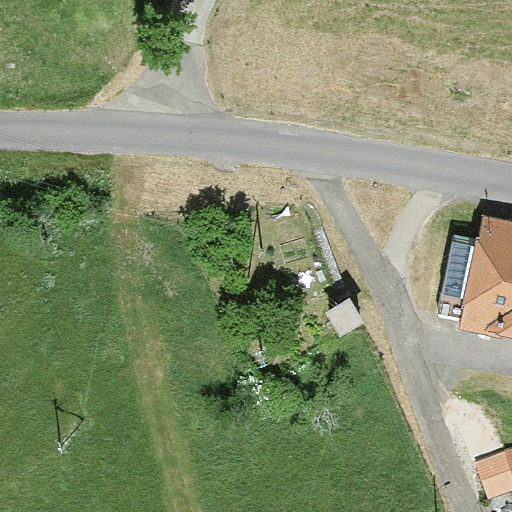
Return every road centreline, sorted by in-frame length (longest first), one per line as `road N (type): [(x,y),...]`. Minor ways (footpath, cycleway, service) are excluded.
road 1 (residential): [(316,157),(467,511)]
road 2 (residential): [(0,137),(158,138),(316,157)]
road 3 (residential): [(316,157),(511,189)]
